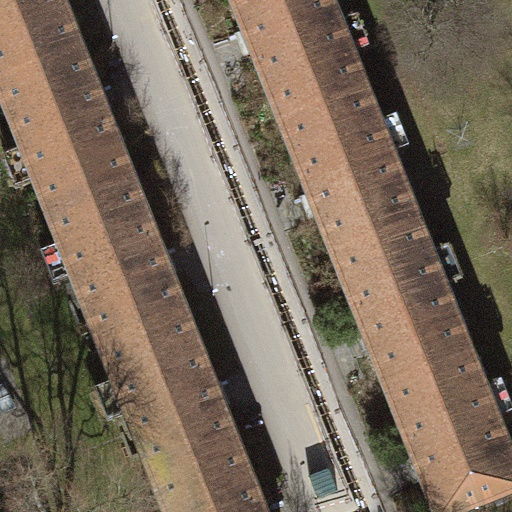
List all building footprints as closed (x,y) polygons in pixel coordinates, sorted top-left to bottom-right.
[(0,0),(0,83),(80,52),(59,0),(0,0)] [(365,91),(329,0),(231,0),(282,125),(365,91)] [(133,184),(80,52),(0,83),(0,95),(48,218),(133,184)] [(282,125),(334,257),(418,224),(365,91),(282,125)] [(48,218),(101,350),(185,317),(133,184),(48,218)] [(334,257),(386,389),(470,355),(418,224),(334,257)] [(101,350),(153,481),(237,447),(185,317),(101,350)] [(469,511),(511,495),(511,461),(470,355),(386,389),(435,511),(469,511)] [(262,511),(237,447),(153,481),(165,511),(262,511)]
